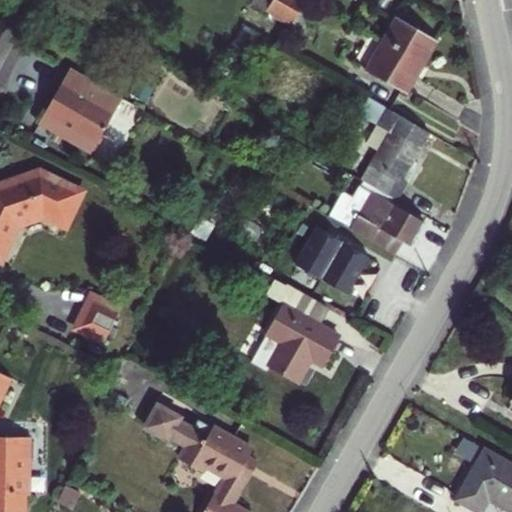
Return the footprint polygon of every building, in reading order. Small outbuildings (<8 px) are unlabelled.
[(295,0),(261,0),(287,14),(295,0)] [(436,37),(397,15),(367,68),(407,90),(436,37)] [(46,121),(98,151),(100,148),(105,146),(110,137),(109,133),(129,96),(77,66),(46,121)] [(408,163),(415,167),(419,160),(412,156),(429,128),(390,106),(380,122),(391,129),(365,176),(399,196),(409,179),(402,175),(408,163)] [(0,253),(16,223),(42,210),(67,222),(83,191),(44,173),(0,185),(0,253)] [(412,244),(425,221),(361,183),(347,207),(407,241),(412,244)] [(400,251),(407,241),(347,207),(341,216),(400,251)] [(295,269),(351,294),(371,250),(315,225),(295,269)] [(80,332),(107,345),(110,337),(83,325),(97,296),(124,308),(127,300),(100,288),(94,285),(74,330),(80,332)] [(268,304),(273,306),(313,324),(321,305),(276,286),(268,304)] [(124,308),(97,296),(83,325),(110,337),(124,308)] [(317,366),(333,332),(313,324),(273,306),(259,338),(274,344),(263,368),(294,383),(306,361),(317,366)] [(0,398),(8,382),(0,378),(0,398)] [(511,380),(501,398),(511,404),(511,380)] [(186,443),(179,456),(200,467),(204,460),(225,471),(202,511),(254,511),(255,511),(234,500),(248,474),(239,469),(249,451),(252,445),(213,424),(208,434),(176,417),(178,414),(156,402),(144,424),(166,436),(167,433),(186,443)] [(34,463),(35,441),(0,440),(0,511),(24,511),(25,498),(30,498),(31,464),(34,463)] [(480,498),(505,511),(511,511),(511,467),(476,448),(452,492),(448,498),(472,511),(480,498)] [(249,451),(239,469),(248,474),(257,456),(249,451)]
